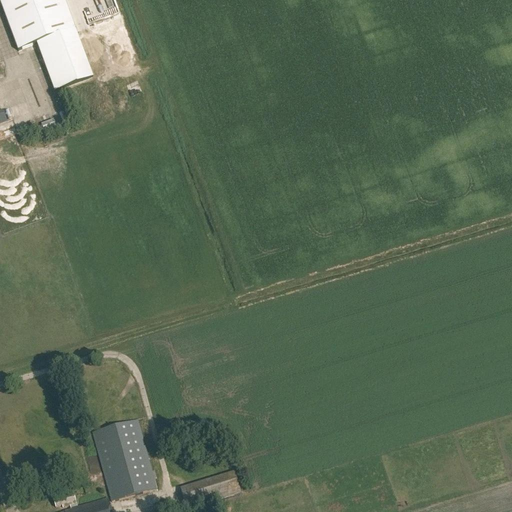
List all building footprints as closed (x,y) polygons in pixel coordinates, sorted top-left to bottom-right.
[(55,93),(93,79),(64,0),(0,0),(0,1),(19,53),(38,46),(55,93)] [(41,126),(44,135),(57,130),(54,121),(41,126)] [(137,422),(122,426),(93,434),(112,503),(157,491),(137,422)] [(187,511),(241,495),(234,473),(180,490),(187,511)] [(77,509),(73,494),(60,498),(60,500),(54,502),(56,509),(62,507),(63,509),(70,507),(71,511),(69,511),(111,511),(108,500),(77,509)]
